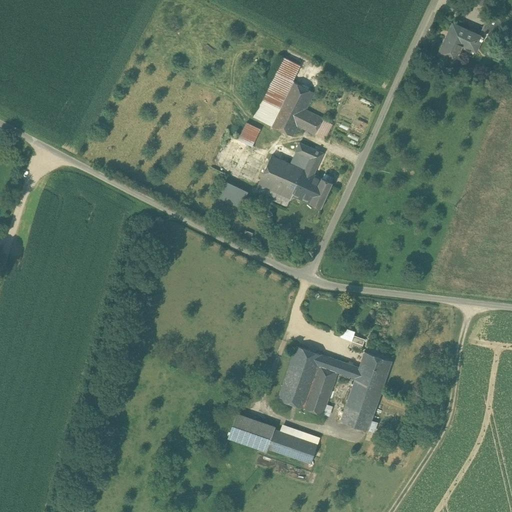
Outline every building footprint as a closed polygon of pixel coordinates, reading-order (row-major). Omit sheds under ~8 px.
[(495,18),(489,15),(481,31),(489,34),(494,37),(502,21),(495,18)] [(481,37),(453,24),(439,54),(456,62),(464,43),(477,49),(481,40),(482,40),(483,36),(482,35),(481,37)] [(284,57),(255,116),(271,125),(292,81),(293,81),(300,65),(284,57)] [(293,81),(292,81),(271,125),(293,136),(298,125),(315,134),(323,118),(306,109),(314,93),(293,81)] [(318,109),(318,107),(318,105),(317,104),(315,103),(314,102),(312,103),(310,104),(309,105),(309,107),(309,109),(310,110),(312,111),(314,112),(315,111),(317,110),(318,109)] [(327,113),(327,111),(327,110),(326,108),(324,107),(323,107),(321,107),(319,108),(318,110),(318,112),(319,113),(319,115),(321,116),(323,116),(324,116),(326,115),(327,113)] [(260,129),(246,123),(239,140),(252,146),(260,129)] [(290,163),(272,155),(258,185),(290,200),(293,194),(310,202),(322,178),(314,174),(324,153),(300,142),(290,163)] [(310,202),(321,207),(332,182),(322,177),(322,178),(310,202)] [(248,191),(226,181),(219,196),(241,206),(248,191)] [(290,200),(258,185),(255,191),(287,206),(290,200)] [(365,339),(354,335),(350,346),(361,350),(365,339)] [(359,367),(297,345),(278,398),(322,414),(337,372),(355,378),(358,372),(359,367)] [(392,361),(365,351),(359,367),(358,372),(371,378),(370,380),(375,382),(374,387),(382,389),(392,361)] [(371,378),(358,372),(355,378),(341,420),(368,430),(382,389),(374,387),(375,382),(370,380),(371,378)] [(275,426),(237,413),(229,437),(267,450),(267,448),(274,429),(275,426)] [(301,438),(274,429),(267,448),(311,463),(317,444),(301,438)] [(320,437),(304,432),(301,438),(317,444),(320,437)]
